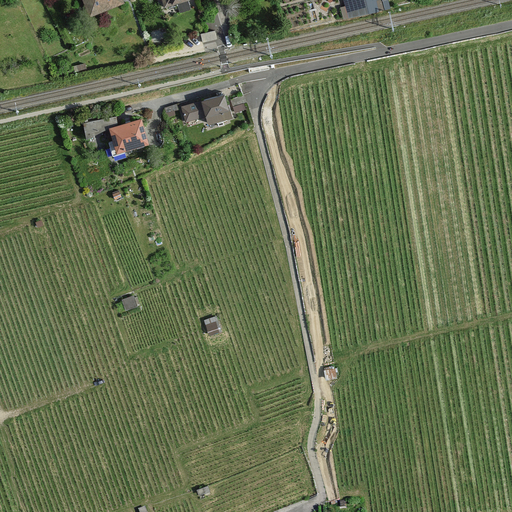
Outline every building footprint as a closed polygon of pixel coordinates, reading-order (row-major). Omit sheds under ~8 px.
[(84,0),(89,13),(123,0),(122,0),(84,0)] [(164,0),(167,9),(192,3),(191,0),(164,0)] [(229,95),(182,109),(187,125),(209,118),(212,127),(236,120),(229,95)] [(119,118),(85,124),(90,142),(121,126),(119,118)] [(114,132),(121,156),(154,146),(147,122),(114,132)] [(136,297),(124,302),(129,315),(141,310),(136,297)] [(219,319),(207,323),(212,340),(224,336),(219,319)] [(342,370),(327,371),(328,385),(343,384),(342,370)] [(211,489),(201,491),(203,501),(214,498),(211,489)]
